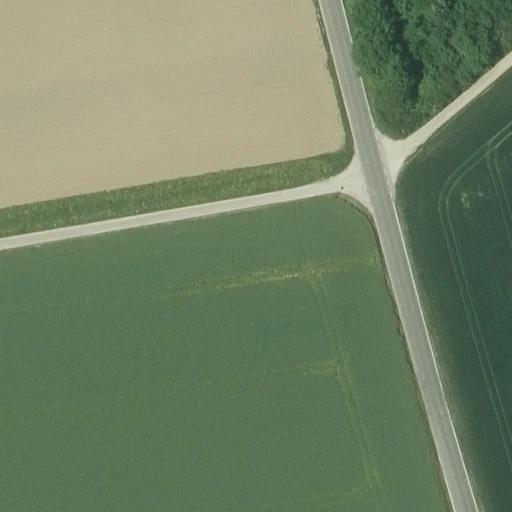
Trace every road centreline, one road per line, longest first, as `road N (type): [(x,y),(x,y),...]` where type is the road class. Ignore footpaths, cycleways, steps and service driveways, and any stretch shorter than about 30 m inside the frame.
road 1 (track): [(0,246),(379,174),(511,60)]
road 2 (tertiary): [(329,0),(480,511)]
